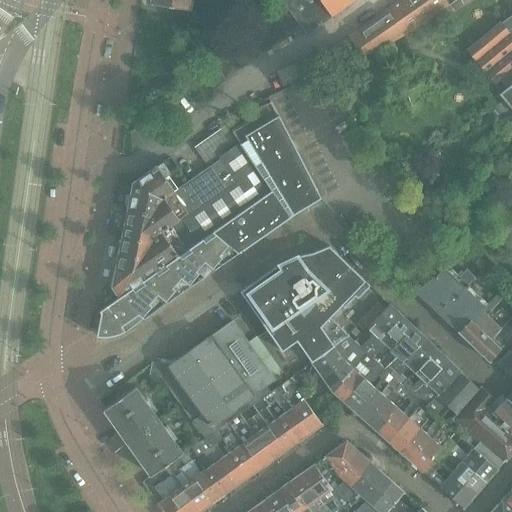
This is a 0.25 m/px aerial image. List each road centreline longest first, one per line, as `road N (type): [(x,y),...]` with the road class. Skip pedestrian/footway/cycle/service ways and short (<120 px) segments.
road 1 (residential): [(48,375),(100,0)]
road 2 (residential): [(336,244),(308,218),(106,354),(48,375)]
road 3 (residential): [(113,511),(63,431),(48,375)]
